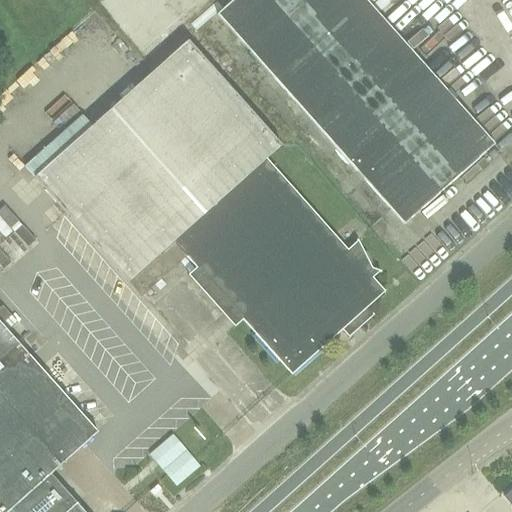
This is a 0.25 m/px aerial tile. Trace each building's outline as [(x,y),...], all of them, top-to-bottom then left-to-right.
[(404,224),(493,146),(363,0),(235,0),(218,16),(404,224)] [(290,375),(341,330),(348,337),(372,316),(365,308),(383,292),(371,278),(379,272),(371,269),(358,242),(348,251),(266,160),(281,146),(187,41),(34,178),(127,283),(172,243),(290,375)] [(20,178),(13,184),(32,203),(38,197),(20,178)] [(426,255),(415,268),(427,279),(438,267),(426,255)] [(0,511),(82,511),(50,475),(98,433),(0,323),(0,511)] [(199,466),(172,436),(151,456),(176,484),(199,466)] [(511,488),(502,497),(511,508),(511,488)]
